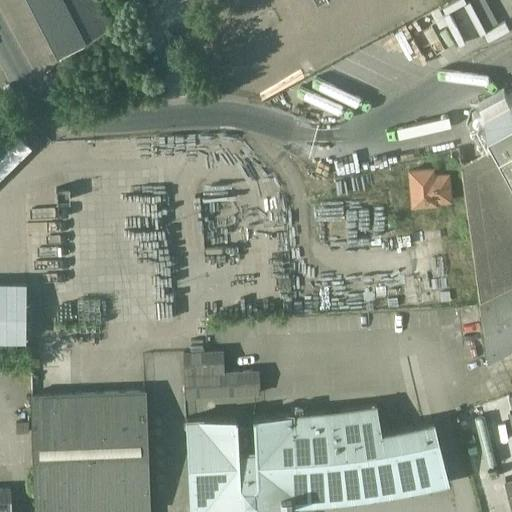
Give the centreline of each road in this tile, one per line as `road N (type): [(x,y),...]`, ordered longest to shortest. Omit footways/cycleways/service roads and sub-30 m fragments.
road 1 (unclassified): [(0,41),(27,92),(62,118),(224,115),(287,132)]
road 2 (unknown): [(310,140),(305,192),(327,249),(365,258),(460,252)]
